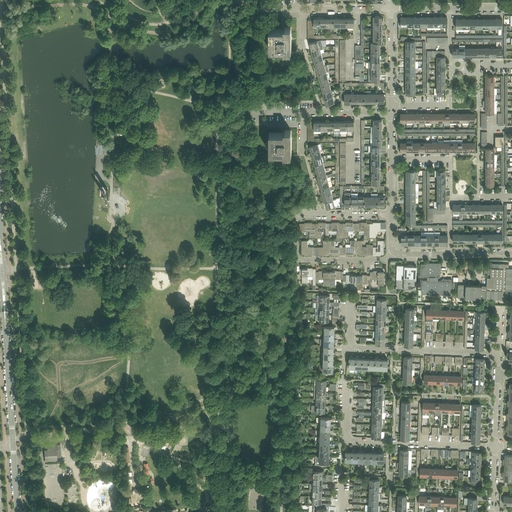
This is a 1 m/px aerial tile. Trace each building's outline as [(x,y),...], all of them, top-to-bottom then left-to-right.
[(401,22),(398,22),(398,26),(401,26),(407,26),(407,17),(401,17),(401,22)] [(291,27),(286,27),(285,27),(285,30),(270,30),(270,49),(285,49),(285,52),(291,52),(291,27)] [(314,42),(309,43),(310,47),(311,50),(322,46),(323,46),(321,40),(318,41),(314,42)] [(312,52),(313,56),(321,53),(320,50),(323,49),(322,46),(311,50),(311,52),(312,52)] [(313,59),(314,62),(323,60),(321,53),(313,56),(314,59),(313,59)] [(315,64),(316,68),(324,66),(323,60),(314,62),(315,64)] [(317,72),(317,74),(326,72),(329,71),(327,65),(324,66),(316,68),(317,72)] [(319,77),(320,80),(328,78),(326,72),(317,74),(318,77),(319,77)] [(320,84),(321,87),(330,84),(331,84),(331,82),(330,82),(329,82),(328,78),(320,80),(321,84),(320,84)] [(322,89),(323,93),(331,90),(330,84),(321,87),(322,89)] [(331,90),(323,93),(324,96),(324,99),(333,97),(333,96),(336,95),(334,90),(331,90)] [(333,97),(324,99),(325,102),(325,101),(326,105),(335,103),(333,97)] [(285,133),(274,133),(270,133),(270,152),(285,152),(285,155),(291,155),(291,130),(285,130),(285,133)] [(495,136),(495,147),(501,147),(504,147),(504,136),(495,136)] [(310,150),(311,152),(320,150),(318,143),(310,143),(311,146),(310,146),(311,150),(310,150)] [(312,155),(313,158),(321,156),(320,150),(311,152),(311,155),(312,155)] [(321,156),(313,158),(314,162),(313,162),(314,165),(323,162),(326,161),(324,155),(321,156)] [(315,167),(316,171),(325,168),(323,162),(314,165),(315,167)] [(317,174),(317,177),(326,174),(325,168),(316,171),(317,174)] [(317,180),(318,183),(328,181),(327,177),(331,176),(330,173),(326,174),(317,177),(318,177),(317,177),(317,180)] [(319,187),(320,189),(330,187),(328,181),(318,183),(319,187)] [(320,192),(321,196),(331,193),(330,189),(334,188),(334,186),(330,187),(320,189),(321,192),(320,192)] [(323,202),(324,201),(333,199),(331,193),(321,196),(322,200),(323,200),(323,202)] [(324,204),(323,204),(324,208),(327,208),(335,206),(338,205),(336,199),(333,200),(333,199),(323,202),(324,204)] [(315,223),(312,223),(312,222),(305,222),(305,223),(299,223),(299,231),(305,231),(310,231),(310,237),(316,237),(315,223)] [(318,223),(315,223),(316,237),(321,237),(321,231),(326,231),(326,235),(329,235),(329,231),(329,223),(326,223),(326,222),(318,222),(318,223)] [(343,223),(340,223),(340,222),(332,222),(332,223),(329,223),(329,231),(337,231),(337,237),(340,237),(342,237),(343,237),(343,223)] [(343,223),(343,237),(349,237),(349,231),(353,231),(353,233),(356,233),(356,231),(356,223),(353,223),(353,222),(346,222),(346,223),(343,223)] [(359,223),(356,223),(356,231),(359,231),(359,234),(364,234),(364,237),(366,237),(367,237),(370,237),(370,223),(367,223),(367,222),(359,222),(359,223)] [(386,228),(381,228),(381,222),(373,222),(373,223),(370,223),(370,237),(376,237),(376,231),(381,230),(386,231),(386,228)] [(316,249),(316,247),(308,247),(308,240),(302,240),(302,254),(305,254),(305,255),(310,255),(310,254),(316,254),(316,249)] [(323,247),(316,247),(316,249),(316,254),(321,254),(321,255),(326,255),(326,254),(329,254),(329,240),(323,240),(323,247)] [(335,240),(329,240),(329,254),(332,254),(332,255),(337,255),(337,254),(343,254),(343,247),(343,245),(339,245),(339,247),(335,247),(335,240)] [(351,246),(343,247),(343,254),(348,254),(348,255),(353,255),(353,254),(356,254),(356,240),(350,240),(351,246)] [(362,240),(356,240),(356,254),(359,254),(359,255),(365,255),(364,254),(370,254),(370,244),(367,244),(367,247),(362,247),(362,240)] [(370,244),(370,254),(376,254),(376,255),(381,255),(381,254),(384,254),(384,240),(378,240),(378,247),(373,247),(373,245),(370,245),(370,244)] [(420,269),(420,277),(433,277),(433,276),(437,276),(437,277),(441,277),(440,273),(440,271),(440,263),(426,263),(426,264),(421,264),(421,269),(420,269)] [(487,286),(482,285),(481,285),(466,284),(458,284),(457,297),(458,297),(461,297),(462,297),(465,297),(466,297),(473,297),(473,298),(473,297),(481,298),(481,297),(486,297),(486,298),(487,298),(494,298),(494,299),(494,298),(502,299),(502,298),(505,298),(505,299),(511,299),(511,268),(509,268),(509,264),(499,264),(489,263),(488,270),(488,277),(487,277),(487,286)] [(397,265),(396,278),(401,279),(401,277),(416,277),(417,266),(414,266),(411,264),(407,265),(397,265)] [(300,269),(300,274),(302,274),(302,283),(308,283),(308,276),(313,276),(316,276),(316,272),(316,269),(313,269),(310,269),(310,267),(305,267),(305,269),(300,269)] [(316,276),(316,281),(319,281),(319,279),(324,279),(324,285),(329,285),(329,271),(327,271),(327,270),(321,270),(321,271),(316,272),(316,276)] [(332,271),(329,271),(329,285),(335,285),(335,279),(340,279),(343,279),(343,271),(338,271),(338,270),(332,270),(332,271)] [(370,271),(370,275),(370,279),(373,279),(378,279),(378,285),(384,285),(384,271),(381,271),(381,270),(376,270),(376,271),(370,271)] [(343,279),(343,281),(343,283),(346,283),(351,283),(351,289),(357,289),(357,275),(354,275),(354,274),(349,274),(349,275),(346,275),(343,275),(343,279)] [(360,275),(357,275),(357,289),(363,289),(363,283),(367,283),(370,283),(370,279),(370,275),(365,275),(365,274),(360,274),(360,275)] [(420,285),(420,288),(422,288),(422,294),(431,294),(431,296),(434,296),(434,295),(436,295),(436,296),(439,296),(439,294),(451,295),(452,289),(454,289),(454,286),(453,286),(453,285),(454,285),(454,282),(452,282),(452,279),(445,279),(445,281),(443,281),(442,279),(441,281),(438,281),(438,277),(437,277),(437,276),(433,276),(433,277),(427,277),(427,280),(422,280),(420,280),(420,283),(421,283),(421,285),(420,285)] [(401,279),(396,278),(396,288),(407,288),(410,290),(413,288),(416,288),(416,277),(401,277),(401,279)] [(348,357),(347,366),(349,366),(349,367),(355,367),(356,358),(353,358),(353,356),(351,356),(350,356),(350,357),(350,358),(349,358),(349,357),(348,357)] [(373,383),(372,392),(373,393),(384,393),(384,383),(373,383)] [(484,389),(484,383),(475,383),(475,394),(482,394),(483,389),(484,389)] [(175,433),(175,443),(179,442),(178,436),(184,436),(184,433),(175,433)] [(47,449),(45,450),(45,460),(57,459),(57,457),(61,457),(61,448),(58,449),(58,444),(47,445),(47,449)] [(377,462),(377,464),(384,464),(384,463),(384,462),(386,462),(386,453),(384,452),(381,452),(381,451),(378,451),(378,452),(377,462)] [(308,473),(308,474),(313,474),(313,477),(323,477),(323,474),(324,474),(324,470),(320,470),(318,469),(318,470),(314,470),(314,468),(312,467),(309,467),(309,468),(309,473),(308,473)]
